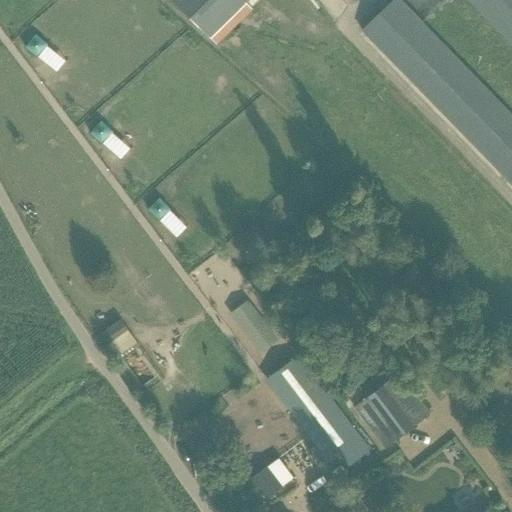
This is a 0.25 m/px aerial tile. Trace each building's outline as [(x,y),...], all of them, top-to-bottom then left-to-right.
[(171,0),(177,5),(209,38),(248,0),(171,0)] [(511,116),(398,0),(394,0),(362,31),(511,184),(511,116)] [(511,0),(468,0),(511,44),(511,0)] [(51,45),(37,34),(26,49),(40,60),(51,45)] [(115,135),(103,122),(89,135),(101,148),(115,135)] [(174,211),(162,198),(148,210),(160,224),(174,211)] [(253,246),(263,238),(253,226),(243,234),(253,246)] [(279,339),(249,300),(231,313),(261,352),(279,339)] [(100,333),(118,358),(139,344),(119,320),(103,331),(100,333)] [(264,380),(307,436),(327,462),(360,437),(297,355),(267,378),(264,380)] [(398,374),(353,408),(384,449),(429,414),(398,374)]
